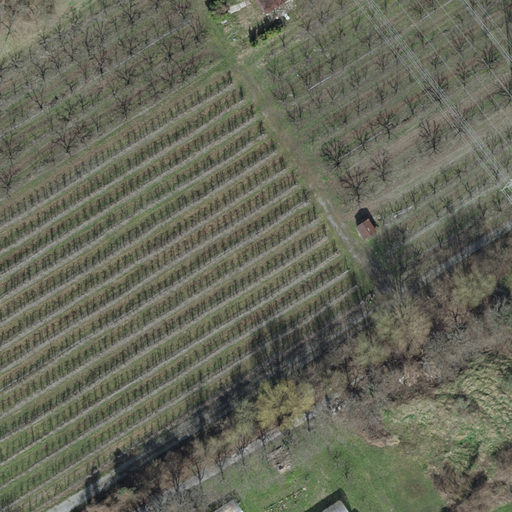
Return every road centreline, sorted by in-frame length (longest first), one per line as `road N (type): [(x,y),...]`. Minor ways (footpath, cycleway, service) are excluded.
road 1 (track): [(62,511),(511,231)]
road 2 (track): [(388,306),(226,42)]
